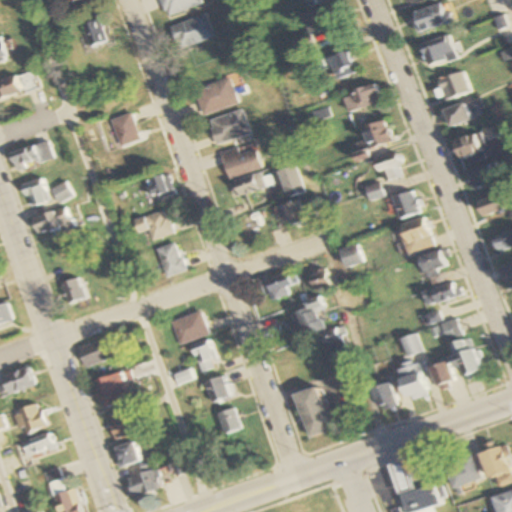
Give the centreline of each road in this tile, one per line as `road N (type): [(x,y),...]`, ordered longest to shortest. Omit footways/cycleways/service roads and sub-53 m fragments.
road 1 (residential): [(298,477),(129,0)]
road 2 (residential): [(511,357),(375,0)]
road 3 (residential): [(326,241),(0,358)]
road 4 (tertiary): [(114,511),(0,185)]
road 5 (secondary): [(204,511),(511,399)]
